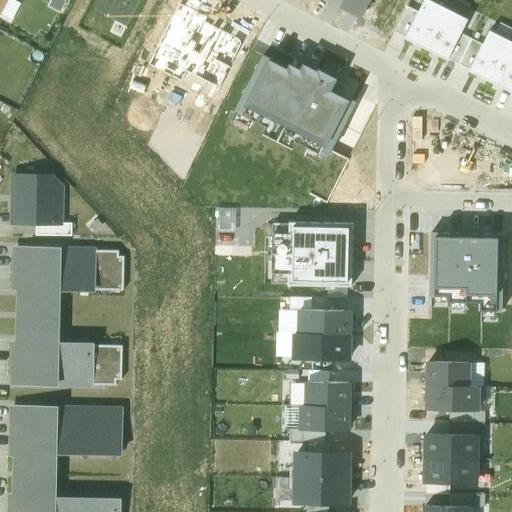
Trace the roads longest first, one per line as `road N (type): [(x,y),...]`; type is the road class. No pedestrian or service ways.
road 1 (residential): [(385,511),(393,185)]
road 2 (residential): [(394,83),(381,64),(247,0)]
road 3 (residential): [(511,136),(394,83)]
